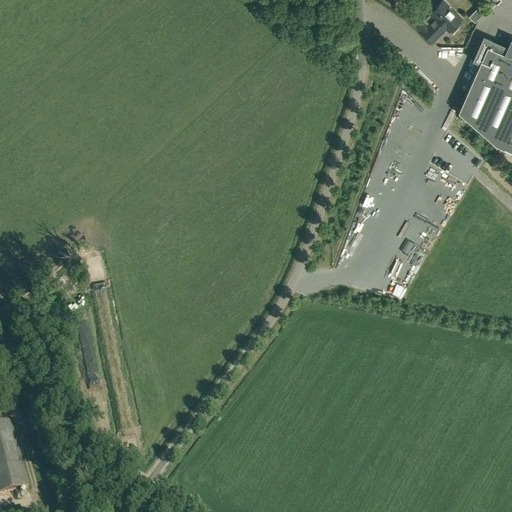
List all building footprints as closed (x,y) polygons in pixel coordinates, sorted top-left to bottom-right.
[(449,31),(462,18),(455,12),(448,6),(449,5),(443,0),(442,0),(434,8),(436,11),(431,16),(433,18),(421,30),(432,41),(446,28),(449,31)] [(490,0),(482,0),(491,8),(495,4),(490,0)] [(479,6),(469,17),(475,22),(484,12),(479,6)] [(511,56),(507,54),(510,47),(483,35),(472,60),(479,63),(458,111),(495,143),(511,151),(511,56)] [(11,420),(0,422),(0,494),(28,487),(11,420)]
